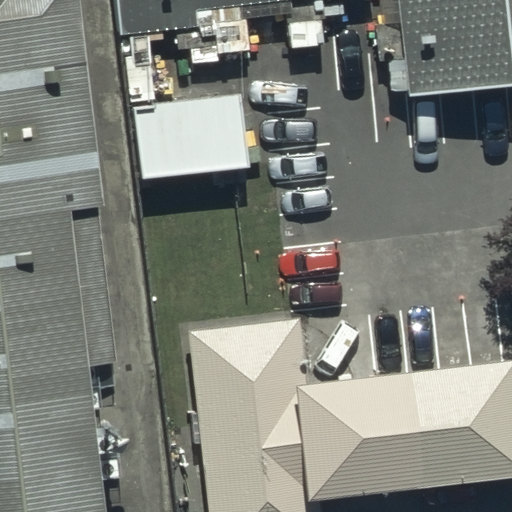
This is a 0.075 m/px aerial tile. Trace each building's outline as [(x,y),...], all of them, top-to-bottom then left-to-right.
[(76,0),(0,0),(0,511),(103,511),(88,371),(117,367),(76,0)] [(116,0),(120,33),(177,27),(179,47),(196,45),(198,59),(218,57),(218,53),(253,49),(249,17),(243,18),(241,3),(268,0),(399,0),(411,100),(511,88),(500,0),(116,0)] [(128,114),(134,192),(242,184),(236,97),(149,103),(149,113),(128,114)] [(304,393),(297,325),(188,336),(206,511),(321,511),(321,507),(307,509),(294,394),(304,393)] [(511,369),(304,393),(294,394),(307,509),(321,507),(511,485),(511,369)]
